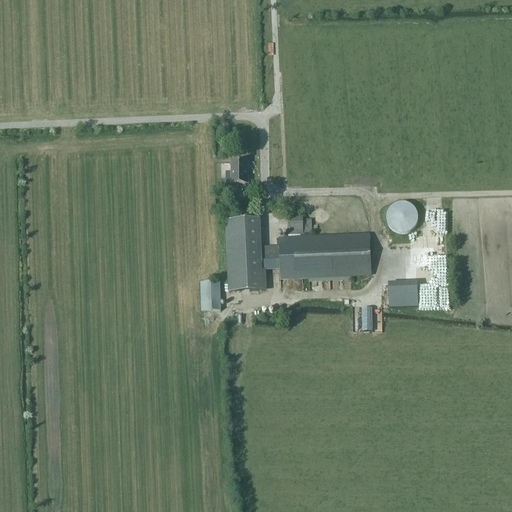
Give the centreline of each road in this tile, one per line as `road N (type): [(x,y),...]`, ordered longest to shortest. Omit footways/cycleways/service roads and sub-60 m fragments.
road 1 (track): [(266,188),(375,197),(511,194)]
road 2 (track): [(272,0),(277,103),(260,118)]
